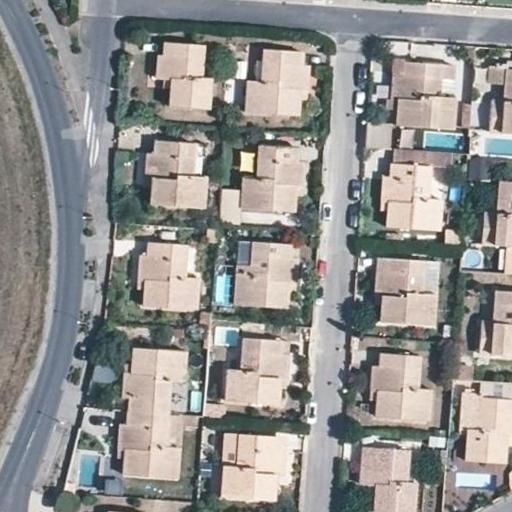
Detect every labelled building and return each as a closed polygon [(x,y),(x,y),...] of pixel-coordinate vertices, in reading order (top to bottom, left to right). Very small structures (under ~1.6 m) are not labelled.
[(201,77),(203,45),(163,42),(163,55),(156,55),(155,79),(169,79),(167,106),(209,110),(211,78),(201,77)] [(302,65),(303,52),(263,50),(260,82),(246,81),(243,112),(298,116),(301,90),(308,90),(309,66),(302,65)] [(396,125),(448,129),(451,98),(438,97),(439,79),(452,80),(453,65),(403,61),(402,75),(392,74),(390,99),(398,99),(397,108),(396,125)] [(393,61),(392,74),(402,75),(403,61),(393,61)] [(503,87),(505,69),(488,68),(486,85),(503,87)] [(511,69),(505,69),(502,100),(491,99),(489,131),(511,132),(511,69)] [(451,98),(452,80),(439,79),(438,97),(451,98)] [(398,99),(390,99),(390,107),(397,108),(398,99)] [(366,123),(365,147),(388,149),(390,125),(366,123)] [(482,128),(468,127),(466,155),(466,159),(487,161),(488,137),(482,136),(482,128)] [(191,176),(193,143),(152,141),(152,153),(144,152),(143,178),(150,178),(149,205),(204,208),(206,177),(191,176)] [(298,160),(298,147),(258,146),(255,178),(241,177),(241,187),(239,208),(294,212),(296,187),(302,187),(305,161),(298,160)] [(394,149),(393,164),(430,167),(449,168),(450,154),(394,149)] [(389,176),(381,175),(379,200),(387,201),(385,226),(440,230),(442,199),(428,198),(430,167),(390,163),(389,176)] [(382,163),(381,175),(389,176),(390,163),(382,163)] [(505,247),(503,275),(511,275),(511,183),(496,182),(494,209),(494,214),(482,213),(479,245),(505,247)] [(241,187),(218,185),(215,222),(238,225),(239,208),(241,187)] [(443,248),(460,249),(461,232),(444,231),(443,248)] [(386,235),(386,244),(401,245),(401,236),(386,235)] [(238,241),(236,264),(249,265),(251,242),(238,241)] [(184,277),(186,245),(146,242),(145,255),(138,255),(136,280),(144,281),(141,306),(197,310),(199,278),(184,277)] [(295,284),(298,245),(251,242),(249,265),(236,264),(233,304),(287,308),(289,283),(295,284)] [(378,322),(433,325),(435,293),(422,292),(424,260),(382,257),(381,272),(374,271),(373,296),(380,296),(378,322)] [(422,292),(435,293),(437,261),(424,260),(422,292)] [(511,291),(494,290),(491,320),(481,319),(479,353),(511,355),(511,291)] [(282,353),(282,341),(242,338),(240,370),(225,369),(223,400),(277,403),(279,381),(285,381),(287,354),(282,353)] [(128,398),(127,410),(167,413),(169,381),(183,382),(184,351),(131,347),(129,373),(122,372),(120,397),(128,398)] [(419,387),(421,356),(379,353),(378,366),(371,365),(369,390),(375,391),(375,415),(429,419),(432,389),(419,387)] [(461,360),(452,359),(451,381),(471,383),(472,367),(460,366),(461,360)] [(481,397),(511,398),(511,385),(480,383),(479,393),(481,393),(481,397)] [(511,398),(481,397),(481,393),(461,392),(458,428),(465,428),(463,460),(505,462),(507,436),(511,436),(511,398)] [(167,413),(127,410),(126,423),(119,422),(117,447),(124,448),(122,474),(176,478),(180,414),(167,413)] [(276,450),(278,437),(224,434),(219,496),(274,501),(276,476),(281,476),(283,450),(276,450)] [(366,460),(360,460),(357,484),(373,485),(372,511),(388,511),(413,511),(416,482),(407,481),(409,449),(367,446),(367,448),(366,460)] [(428,484),(444,485),(444,476),(429,475),(428,484)]
